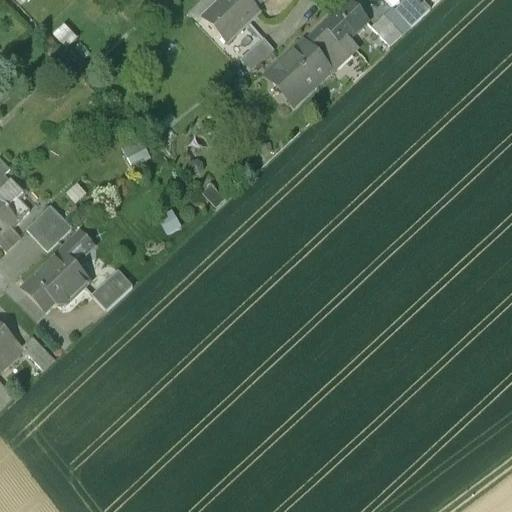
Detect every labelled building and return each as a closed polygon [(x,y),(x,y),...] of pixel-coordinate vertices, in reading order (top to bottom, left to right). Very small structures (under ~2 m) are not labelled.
[(222,0),(202,19),(226,46),(260,15),(255,10),(266,0),(222,0)] [(415,0),(408,0),(394,13),(411,31),(429,14),(430,13),(421,4),(420,5),(415,0)] [(346,4),(319,29),(323,33),(306,49),(330,75),(354,52),(346,44),(366,25),(346,4)] [(383,19),(370,31),(387,50),(400,38),(383,19)] [(263,44),(240,64),(249,75),(273,54),(263,44)] [(298,49),(271,73),(282,85),(274,91),(288,106),(307,88),(311,92),(330,75),(306,49),(298,49)] [(0,162),(0,182),(4,178),(10,173),(0,162)] [(22,196),(4,178),(0,182),(0,248),(4,253),(18,240),(11,232),(29,215),(16,202),(22,196)] [(52,210),(26,233),(46,255),(72,233),(52,210)] [(79,236),(21,290),(44,314),(53,306),(56,309),(65,306),(87,286),(69,267),(89,248),(79,236)] [(116,274),(90,299),(106,315),(132,291),(116,274)] [(0,329),(0,374),(22,354),(21,352),(0,329)] [(50,361),(33,342),(21,352),(22,354),(39,372),(50,361)] [(0,387),(0,412),(13,401),(0,387)]
